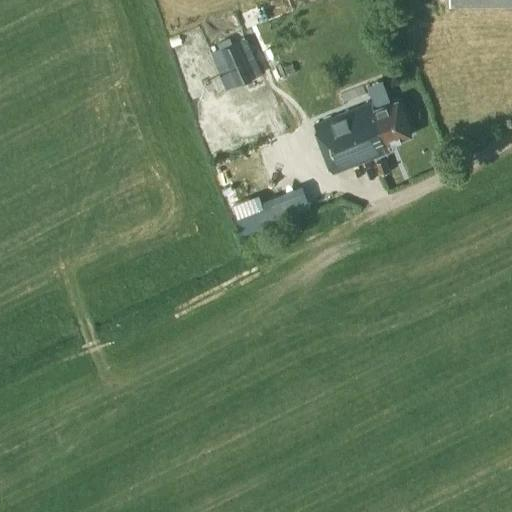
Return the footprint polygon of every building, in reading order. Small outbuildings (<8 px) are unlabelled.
[(213,46),(227,82),(260,69),(246,34),(213,46)] [(389,142),(411,134),(397,99),(374,108),(372,101),(313,124),(333,173),(391,149),(389,142)] [(389,169),(385,157),(376,160),(380,172),(389,169)] [(302,182),(270,191),(276,213),(308,204),(302,182)] [(253,206),(236,213),(242,227),(259,220),(253,206)]
